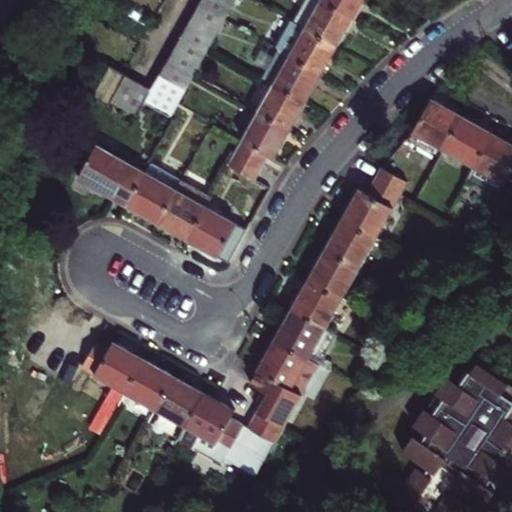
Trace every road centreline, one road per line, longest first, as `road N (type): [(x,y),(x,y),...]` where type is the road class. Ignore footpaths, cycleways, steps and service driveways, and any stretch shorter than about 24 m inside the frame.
road 1 (residential): [(216,301),(249,284),(354,126),(451,38)]
road 2 (residential): [(216,301),(114,244),(91,246),(78,270),(90,285),(188,337),(219,323),(220,308)]
